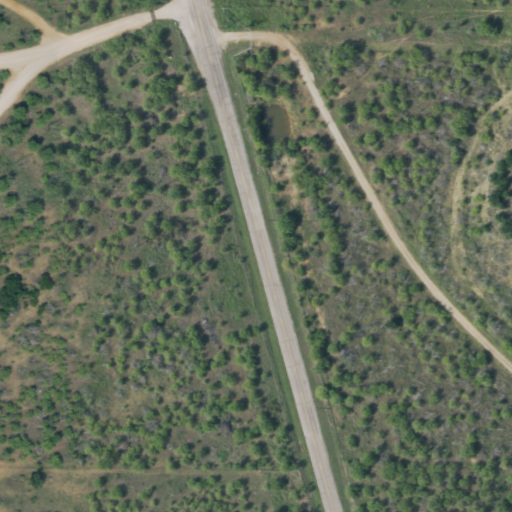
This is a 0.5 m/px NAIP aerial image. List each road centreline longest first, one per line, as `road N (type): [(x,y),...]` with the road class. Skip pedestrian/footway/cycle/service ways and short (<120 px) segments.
road 1 (secondary): [(350,511),(213,0)]
road 2 (residential): [(214,1),(123,25),(0,5)]
